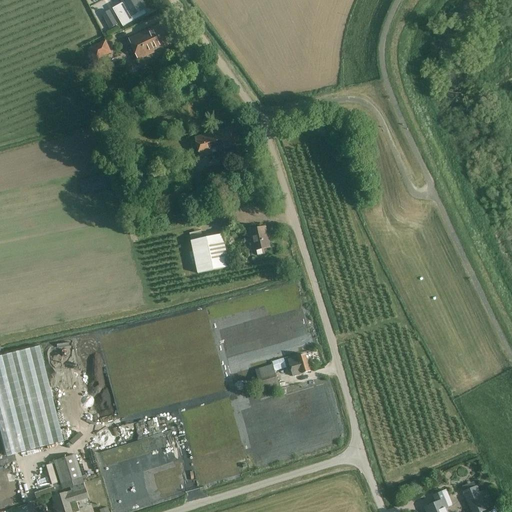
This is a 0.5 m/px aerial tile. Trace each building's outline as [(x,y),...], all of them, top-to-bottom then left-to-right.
[(127,10),(117,16),(123,27),(134,21),(146,14),(144,10),(145,9),(139,0),(121,0),(123,3),(127,10)] [(101,23),(106,32),(118,25),(110,11),(102,15),(105,21),(101,23)] [(129,39),(140,60),(174,44),(164,23),(129,39)] [(106,41),(90,49),(96,61),(112,53),(106,41)] [(195,139),(201,157),(225,150),(242,145),(236,126),(223,130),(223,131),(195,139)] [(105,175),(80,181),(83,195),(108,189),(105,175)] [(221,184),(219,176),(211,177),(213,186),(221,184)] [(186,197),(190,210),(225,199),(223,193),(212,196),(213,197),(209,198),(203,178),(194,181),(198,193),(186,197)] [(191,215),(194,224),(212,217),(208,208),(191,215)] [(255,251),(256,256),(265,254),(264,249),(270,248),(266,228),(250,231),(255,251)] [(191,241),(198,274),(230,267),(224,235),(191,241)] [(0,356),(0,428),(7,456),(63,442),(39,347),(0,356)] [(288,361),(293,377),(303,374),(310,372),(306,355),(298,358),(288,361)] [(256,370),(262,392),(279,387),(273,365),(256,370)] [(330,411),(324,385),(293,393),(296,403),(305,401),(307,408),(310,407),(312,415),(330,411)] [(244,395),(235,397),(244,425),(252,422),(244,395)] [(56,509),(57,511),(78,511),(79,511),(76,502),(88,498),(83,483),(84,483),(75,455),(53,462),(62,490),(70,488),(71,491),(66,493),(53,497),(55,504),(53,505),(55,509),(56,509)] [(39,467),(47,486),(58,481),(51,463),(39,467)] [(471,511),(484,511),(487,511),(486,509),(494,506),(487,489),(479,492),(477,487),(463,492),(471,511)] [(447,511),(446,509),(453,506),(447,491),(434,496),(437,503),(426,508),(427,511),(447,511)]
